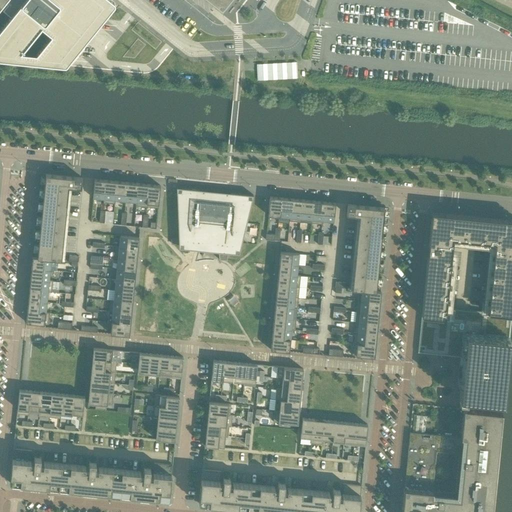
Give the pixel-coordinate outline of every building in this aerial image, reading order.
[(7,0),(5,3),(7,4),(6,6),(8,8),(13,13),(16,14),(0,33),(0,59),(19,62),(66,67),(67,66),(69,66),(70,65),(71,65),(114,6),(115,4),(115,2),(113,0),(7,0)] [(208,0),(210,1),(222,10),(230,0),(208,0)] [(257,81),(298,79),(297,73),(297,63),(257,65),(257,71),(257,81)] [(51,259),(61,260),(69,187),(81,188),(82,178),(45,174),(37,257),(51,259)] [(92,198),(104,199),(106,180),(94,179),(92,198)] [(104,199),(115,200),(116,181),(106,180),(104,199)] [(115,200),(125,201),(127,182),(116,181),(115,200)] [(125,201),(136,202),(138,184),(127,182),(125,201)] [(136,202),(147,203),(149,185),(138,184),(136,202)] [(149,185),(147,203),(158,205),(160,186),(149,185)] [(176,187),(177,195),(179,202),(176,209),(177,209),(179,216),(178,224),(180,231),(178,238),(179,239),(181,248),(190,249),(191,247),(196,248),(196,240),(217,242),(218,254),(227,255),(228,253),(237,254),(241,245),(241,237),(244,231),(245,223),(249,217),(248,209),(251,202),(253,195),(238,194),(234,193),(219,196),(210,195),(196,190),(192,189),(176,187)] [(268,215),(279,217),(281,198),(269,197),(268,215)] [(279,217),(290,218),(292,199),(281,198),(279,217)] [(296,218),(300,219),(302,200),(296,199),(292,199),(290,218),(296,218)] [(300,219),(311,220),(313,201),(302,200),(300,219)] [(311,220),(322,221),(324,202),(313,201),(311,220)] [(324,202),(322,221),(333,222),(335,203),(324,202)] [(362,290),(376,291),(384,208),(347,204),(346,215),(359,216),(351,289),(362,290)] [(495,243),(488,313),(511,316),(511,309),(511,220),(431,213),(428,247),(429,247),(428,255),(427,255),(418,346),(419,346),(424,347),(423,353),(455,357),(455,356),(456,349),(442,347),(444,319),(445,319),(451,257),(450,257),(444,256),(443,255),(443,249),(444,250),(444,248),(447,249),(447,248),(448,239),(495,243)] [(120,236),(119,247),(137,249),(139,238),(120,236)] [(119,247),(118,258),(136,260),(137,249),(119,247)] [(296,265),(298,265),(299,254),(296,253),(280,252),(279,263),(296,265)] [(32,257),(31,268),(50,270),(51,259),(37,257),(32,257)] [(118,258),(117,269),(135,270),(136,260),(118,258)] [(279,263),(278,274),(296,276),(297,276),(298,265),(296,265),(279,263)] [(31,268),(30,279),(49,281),(49,280),(50,270),(31,268)] [(117,269),(116,279),(134,281),(135,270),(117,269)] [(278,274),(277,285),(296,287),(296,285),(297,276),(296,276),(278,274)] [(306,297),(307,275),(299,275),(299,296),(306,297)] [(30,279),(29,290),(48,291),(48,292),(51,292),(53,281),(49,280),(49,281),(30,279)] [(116,279),(115,290),(133,292),(134,281),(116,279)] [(277,285),(276,295),(294,297),(296,287),(277,285)] [(29,290),(28,300),(47,302),(48,292),(48,291),(29,290)] [(115,290),(113,301),(132,303),(133,292),(115,290)] [(362,290),(361,301),(379,303),(381,292),(376,291),(362,290)] [(276,295),(275,306),(293,308),(294,297),(276,295)] [(28,300),(27,311),(46,313),(46,312),(47,302),(28,300)] [(113,301),(112,312),(131,313),(132,303),(113,301)] [(361,301),(360,312),(378,314),(379,303),(361,301)] [(275,306),(274,317),(292,319),(293,308),(275,306)] [(46,313),(27,311),(26,322),(45,324),(48,325),(49,313),(46,312),(46,313)] [(112,312),(111,322),(130,324),(131,313),(112,312)] [(360,312),(359,323),(377,324),(378,314),(360,312)] [(274,317),(272,328),(291,329),(292,319),(274,317)] [(130,324),(111,322),(110,334),(129,336),(130,324)] [(359,323),(357,333),(376,335),(377,324),(359,323)] [(272,328),(271,338),(290,340),(291,329),(272,328)] [(465,332),(463,357),(459,397),(466,398),(498,401),(503,401),(503,396),(504,393),(509,337),(509,336),(465,332)] [(357,333),(356,344),(375,346),(376,335),(357,333)] [(290,340),(271,338),(270,350),(289,352),(290,340)] [(375,346),(356,344),(355,355),(374,357),(375,346)] [(93,348),(92,359),(112,361),(113,350),(93,348)] [(137,372),(148,373),(150,354),(139,353),(137,372)] [(148,373),(159,374),(161,355),(150,354),(148,373)] [(159,374),(170,375),(172,356),(161,355),(159,374)] [(172,356),(170,375),(181,377),(183,357),(172,356)] [(92,359),(91,370),(110,372),(112,361),(92,359)] [(211,380),(222,381),(224,361),(213,360),(211,380)] [(222,381),(233,382),(235,362),(224,361),(222,381)] [(233,382),(244,383),(246,363),(235,362),(233,382)] [(246,363),(244,383),(255,384),(257,364),(246,363)] [(283,367),(282,378),(302,380),(303,369),(283,367)] [(91,370),(90,381),(109,383),(110,372),(91,370)] [(282,378),(281,389),(301,391),(302,380),(282,378)] [(90,381),(89,392),(108,394),(109,383),(90,381)] [(281,389),(280,400),(300,402),(301,391),(281,389)] [(17,409),(28,410),(30,391),(19,390),(17,409)] [(28,410),(39,411),(41,392),(30,391),(28,410)] [(39,411),(50,412),(52,393),(41,392),(39,411)] [(108,394),(89,392),(88,403),(95,404),(95,408),(106,409),(106,405),(107,405),(108,394)] [(50,412),(61,414),(62,394),(52,393),(50,412)] [(61,414),(71,415),(73,395),(62,394),(61,414)] [(73,395),(71,415),(83,416),(84,396),(73,395)] [(160,395),(158,406),(178,408),(179,397),(160,395)] [(280,400),(279,411),(299,413),(300,402),(280,400)] [(209,402),(208,413),(227,415),(228,404),(209,402)] [(158,406),(157,417),(177,419),(178,408),(158,406)] [(491,511),(502,412),(463,408),(460,437),(410,432),(401,511),(491,511)] [(299,413),(279,411),(278,422),(279,422),(279,426),(289,427),(290,423),(297,424),(299,413)] [(208,413),(207,424),(226,426),(227,415),(208,413)] [(413,414),(412,431),(425,431),(426,415),(413,414)] [(157,417),(156,428),(176,430),(177,419),(157,417)] [(300,438),(311,439),(313,419),(302,418),(300,438)] [(311,439),(322,440),(324,420),(313,419),(311,439)] [(322,440),(333,441),(335,421),(324,420),(322,440)] [(333,441),(343,442),(345,422),(335,421),(333,441)] [(343,442),(354,443),(356,423),(345,422),(343,442)] [(356,423),(354,443),(365,444),(367,425),(356,423)] [(207,424),(205,434),(225,436),(226,426),(207,424)] [(176,430),(156,428),(155,439),(175,441),(176,430)] [(225,436),(205,434),(204,446),(224,448),(225,436)] [(242,437),(235,438),(236,449),(244,448),(242,437)] [(40,466),(41,458),(34,457),(33,465),(30,465),(32,451),(13,449),(10,483),(169,499),(172,465),(154,463),(152,477),(149,477),(150,469),(144,468),(143,476),(140,476),(140,472),(98,467),(98,472),(95,472),(95,463),(89,463),(88,471),(85,471),(85,466),(43,462),(43,466),(40,466)] [(274,491),(274,487),(232,483),(232,487),(229,487),(230,479),(223,478),(222,486),(219,486),(220,471),(202,470),(199,504),(282,511),(358,511),(361,485),(343,484),(341,498),(338,498),(339,490),(332,489),(332,497),(328,497),(329,492),(287,488),(287,493),(283,492),(284,484),(278,483),(277,492),(274,491)]
